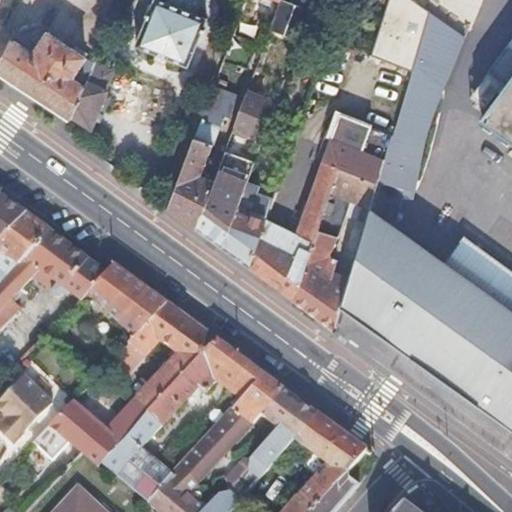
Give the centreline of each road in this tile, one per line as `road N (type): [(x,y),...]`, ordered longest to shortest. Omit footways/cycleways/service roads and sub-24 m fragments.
road 1 (secondary): [(0,131),(311,363)]
road 2 (secondary): [(494,498),(376,390),(311,363)]
road 3 (secondary): [(311,363),(360,413),(424,456)]
